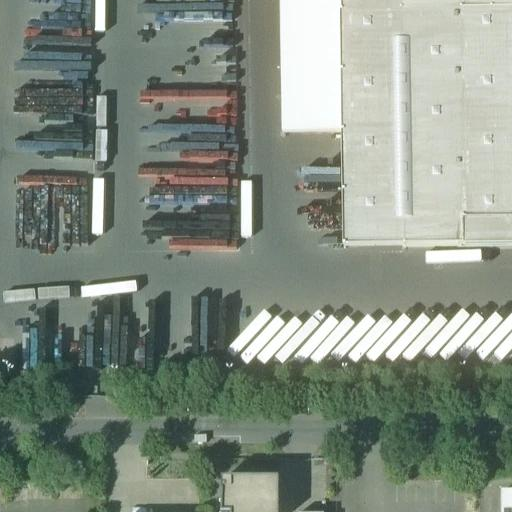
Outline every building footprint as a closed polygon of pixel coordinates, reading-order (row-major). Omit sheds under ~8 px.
[(281,0),(284,156),(343,154),(343,145),(343,137),(342,137),(342,136),(343,135),(342,77),(341,76),(342,75),(341,17),(341,16),(341,15),(341,0),(281,0)] [(511,0),(341,0),(341,15),(460,14),(462,14),(463,15),(490,14),(490,13),(493,13),(493,14),(511,13),(511,0)] [(511,13),(493,14),(493,13),(490,13),(490,14),(463,15),(462,14),(460,14),(461,16),(462,44),(461,44),(461,46),(462,46),(462,74),(461,74),(461,76),(462,76),(463,104),(462,104),(462,106),(463,106),(463,134),(463,136),(464,164),(463,164),(463,166),(464,166),(464,194),(464,196),(465,223),(458,223),(457,250),(457,251),(511,250),(511,13)] [(341,15),(341,16),(341,17),(342,75),(341,76),(342,77),(343,135),(342,136),(342,137),(343,137),(343,145),(343,154),(344,195),(343,196),(343,197),(344,198),(345,250),(344,250),(344,252),(457,250),(458,223),(465,223),(464,196),(464,194),(464,166),(463,166),(463,164),(464,164),(463,136),(463,134),(463,106),(462,106),(462,104),(463,104),(462,76),(461,76),(461,74),(462,74),(462,46),(461,46),(461,44),(462,44),(461,16),(460,14),(341,15)] [(286,213),(297,213),(298,192),(311,193),(312,175),(288,174),(286,213)] [(256,502),(222,502),(222,511),(278,511),(278,502),(270,502),(270,494),(256,494),(256,502)] [(511,511),(511,494),(502,494),(501,511),(511,511)]
